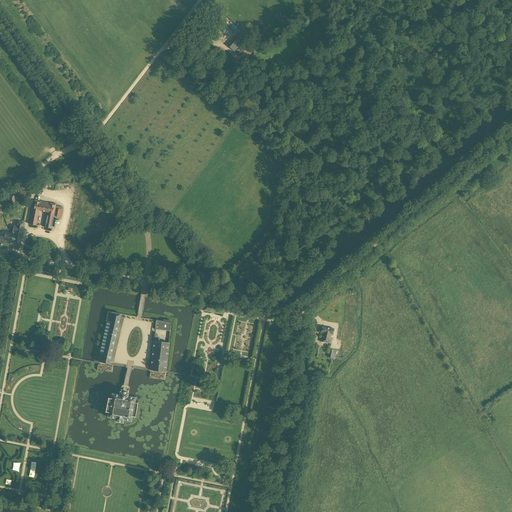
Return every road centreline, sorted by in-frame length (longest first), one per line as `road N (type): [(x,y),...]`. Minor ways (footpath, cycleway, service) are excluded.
road 1 (track): [(205,294),(276,227),(301,147),(171,46)]
road 2 (track): [(24,233),(38,170),(95,134),(198,0)]
road 3 (track): [(295,310),(511,127)]
road 4 (track): [(19,256),(295,310)]
road 5 (track): [(384,0),(292,135)]
